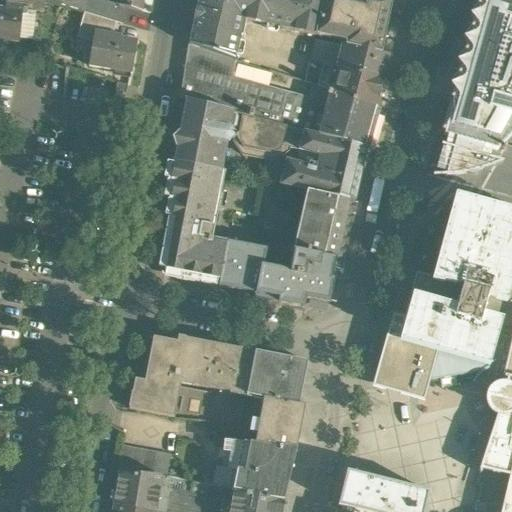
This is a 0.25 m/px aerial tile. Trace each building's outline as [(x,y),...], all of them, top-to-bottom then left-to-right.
[(7,0),(7,7),(22,9),(22,10),(30,11),(31,0),(7,0)] [(44,2),(39,0),(31,0),(30,11),(43,14),(44,2)] [(48,0),(48,3),(79,12),(83,0),(48,0)] [(120,6),(98,0),(83,0),(79,12),(83,13),(115,23),(123,25),(127,9),(120,7),(120,6)] [(121,0),(120,6),(120,7),(127,9),(141,13),(143,0),(121,0)] [(200,0),(201,0),(200,0),(197,0),(188,46),(234,62),(234,61),(239,37),(236,36),(239,21),(314,36),(321,0),(200,0)] [(391,0),(321,0),(314,35),(346,42),(345,47),(380,54),(391,0)] [(511,0),(480,0),(452,102),(443,135),(444,135),(444,136),(447,137),(455,139),(491,149),(496,151),(496,150),(497,151),(511,134),(511,0)] [(5,11),(0,10),(0,39),(19,41),(22,10),(22,9),(7,7),(5,7),(5,11)] [(115,23),(83,13),(76,38),(92,43),(94,33),(113,36),(115,23)] [(113,36),(94,33),(92,43),(88,67),(130,75),(136,42),(120,39),(120,37),(113,36)] [(234,62),(188,46),(184,67),(231,79),(234,62)] [(345,47),(343,46),(337,69),(384,79),(390,56),(380,54),(345,47)] [(337,69),(322,65),(317,87),(331,92),(337,69)] [(231,79),(184,67),(180,99),(305,132),(365,148),(376,107),(357,102),(357,100),(331,92),(317,87),(312,85),(308,100),(231,79)] [(387,87),(383,81),(384,79),(337,69),(331,92),(357,100),(357,102),(376,107),(378,101),(385,96),(387,87)] [(127,86),(116,83),(113,97),(123,99),(127,86)] [(229,130),(233,113),(185,100),(172,164),(221,173),(227,144),(234,139),(233,135),(229,130)] [(233,135),(234,139),(236,140),(243,150),(242,156),(272,162),(274,155),(285,147),(300,151),(305,132),(233,113),(229,130),(233,135)] [(365,148),(305,132),(300,151),(297,163),(287,161),(280,186),(305,190),(352,202),(365,148)] [(491,149),(455,139),(447,137),(444,149),(443,156),(443,165),(444,176),(443,177),(443,178),(444,178),(445,177),(456,176),(465,175),(475,173),(483,170),(483,171),(494,167),(502,163),(488,159),(491,149)] [(173,221),(214,227),(224,173),(221,173),(172,164),(169,182),(172,183),(169,201),(174,202),(170,220),(173,221)] [(352,202),(305,190),(292,250),(293,251),(334,259),(340,260),(347,223),(352,202)] [(433,280),(419,275),(407,319),(392,315),(372,387),(423,401),(427,385),(440,383),(441,389),(456,386),(455,380),(475,377),(472,382),(473,383),(476,379),(480,375),(484,372),(488,369),(487,368),(486,368),(487,365),(499,321),(481,315),(487,295),(505,300),(511,274),(511,212),(455,197),(433,280)] [(214,227),(173,221),(164,272),(219,282),(226,243),(212,240),(214,227)] [(265,251),(226,243),(219,282),(218,287),(256,294),(255,300),(303,308),(305,299),(329,304),(332,280),(330,280),(334,259),(293,251),(289,272),(262,267),(265,251)] [(511,511),(511,336),(511,338),(511,352),(506,376),(504,376),(504,378),(506,379),(505,384),(498,384),(491,387),(487,393),(485,400),(487,406),(490,412),(496,416),(478,470),(479,475),(481,470),(509,477),(500,511),(511,511)] [(254,352),(184,339),(183,344),(153,339),(147,371),(143,371),(141,382),(134,380),(129,410),(174,419),(181,383),(245,396),(254,352)] [(306,362),(254,352),(245,396),(262,399),(298,406),(306,362)] [(298,406),(262,399),(254,445),(296,449),(298,438),(296,438),(302,407),(298,406)] [(254,445),(241,444),(232,491),(283,500),(296,449),(254,445)] [(118,467),(129,470),(134,449),(122,446),(118,467)] [(129,470),(140,472),(145,451),(134,449),(129,470)] [(140,472),(151,475),(156,453),(145,451),(140,472)] [(423,511),(428,493),(346,473),(335,511),(423,511)] [(151,475),(117,474),(112,506),(114,506),(148,511),(155,511),(159,491),(161,477),(153,475),(151,475)] [(169,478),(161,477),(159,491),(167,492),(169,478)] [(232,491),(191,483),(189,496),(229,503),(232,491)] [(167,492),(159,491),(155,511),(227,511),(229,503),(189,496),(167,492)] [(283,500),(232,491),(229,503),(227,511),(281,511),(284,500),(283,500)]
